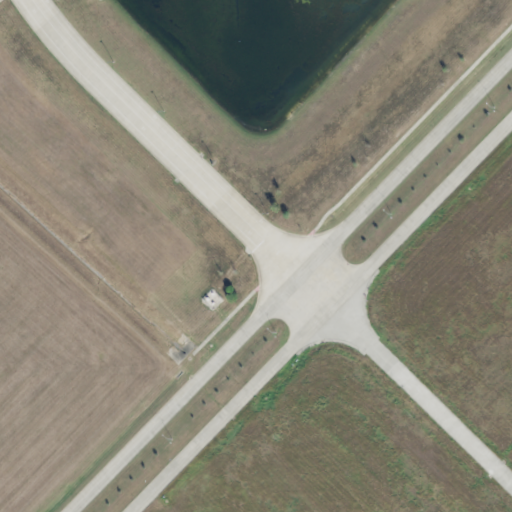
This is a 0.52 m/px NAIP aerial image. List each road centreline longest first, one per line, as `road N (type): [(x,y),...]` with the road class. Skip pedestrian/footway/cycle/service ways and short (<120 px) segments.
road 1 (tertiary): [(511,55),(69,511)]
road 2 (tertiary): [(131,511),(511,120)]
